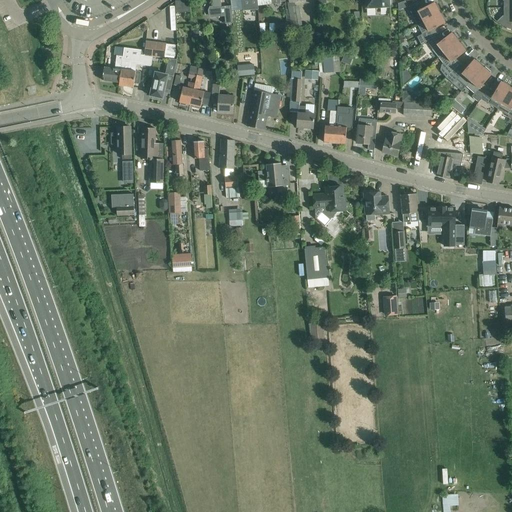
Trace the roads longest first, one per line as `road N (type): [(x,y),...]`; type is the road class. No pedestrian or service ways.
road 1 (unclassified): [(511,198),(83,102)]
road 2 (trunk): [(107,511),(0,203)]
road 3 (trunk): [(0,260),(85,511)]
